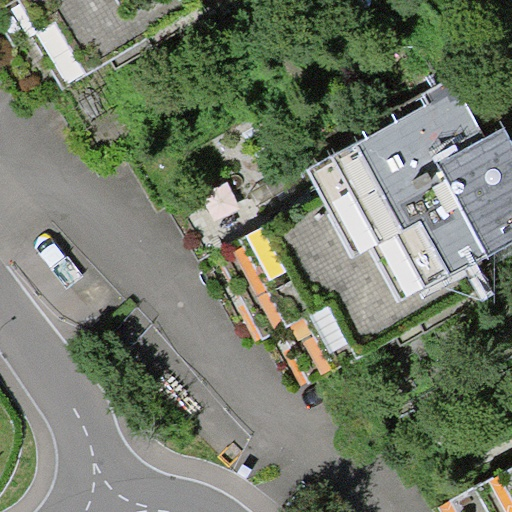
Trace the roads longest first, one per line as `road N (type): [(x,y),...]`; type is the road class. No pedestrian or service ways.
road 1 (residential): [(0,117),(369,511)]
road 2 (residential): [(0,307),(72,406),(115,511)]
